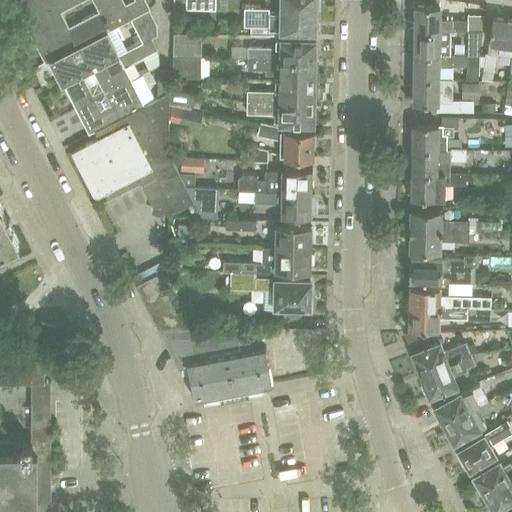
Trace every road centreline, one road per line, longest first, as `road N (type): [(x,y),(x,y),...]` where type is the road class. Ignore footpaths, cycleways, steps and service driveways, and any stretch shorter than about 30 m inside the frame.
road 1 (unclassified): [(399,511),(353,318),(359,0)]
road 2 (tertiary): [(164,511),(137,377),(0,98)]
